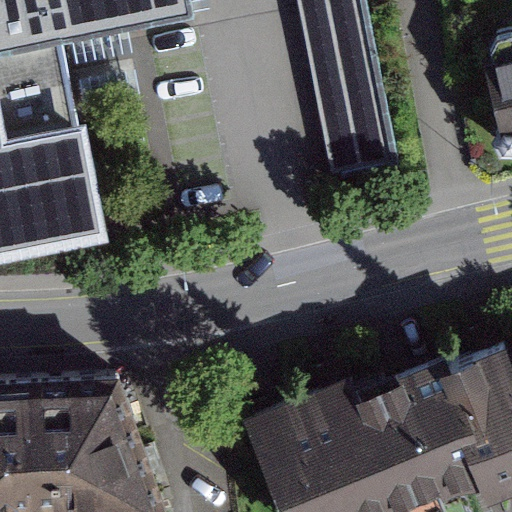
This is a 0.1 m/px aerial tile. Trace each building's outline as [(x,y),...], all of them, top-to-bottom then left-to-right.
[(193,13),(189,0),(0,0),(0,239),(96,221),(60,40),(193,13)] [(365,0),(311,0),(346,170),(399,165),(365,0)] [(489,43),(504,120),(496,132),(501,145),(511,144),(511,27),(497,31),(489,43)] [(331,379),(254,412),(295,511),(353,511),(432,479),(441,501),(511,472),(511,331),(370,388),(362,367),(331,379)] [(117,370),(0,374),(0,511),(125,511),(162,510),(117,370)]
